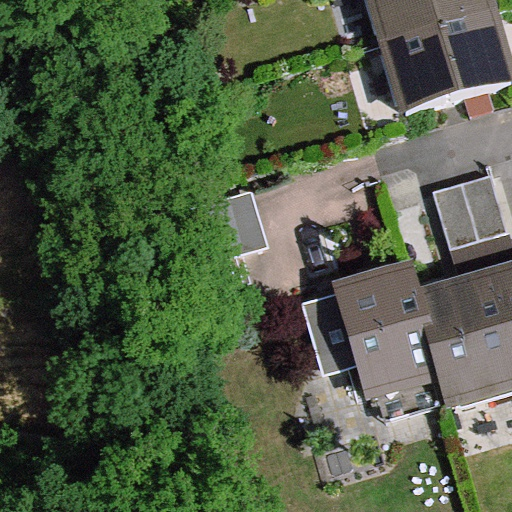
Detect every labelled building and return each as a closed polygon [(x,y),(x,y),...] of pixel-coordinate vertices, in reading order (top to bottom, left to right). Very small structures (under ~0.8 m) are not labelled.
[(477,1),(479,0),(374,0),(388,47),(482,20),(477,1)] [(488,40),(482,20),(388,47),(410,120),(511,89),(511,79),(500,38),(488,40)] [(494,181),(465,190),(482,246),(510,238),(494,181)] [(465,190),(436,198),(453,255),(482,246),(465,190)] [(212,267),(269,250),(252,194),(195,211),(212,267)] [(511,243),(510,238),(482,246),(490,272),(511,265),(511,243)] [(490,272),(482,246),(453,255),(460,281),(490,272)] [(393,284),(340,298),(344,310),(356,352),(371,402),(444,382),(421,306),(415,287),(396,293),(393,284)] [(473,291),(421,306),(444,382),(451,411),(511,393),(511,350),(496,295),(476,301),(473,291)] [(511,291),(496,295),(511,350),(511,291)] [(325,360),(356,352),(344,310),(314,319),(325,360)]
